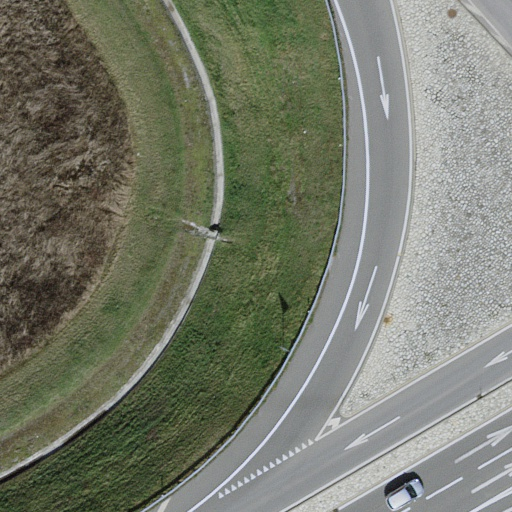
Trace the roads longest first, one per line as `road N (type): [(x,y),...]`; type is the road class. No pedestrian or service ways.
road 1 (track): [(141,0),(179,65),(200,150),(183,265),(150,330),(109,381),(0,458)]
road 2 (motorway): [(360,0),(380,154),(371,255),(320,383),(243,505)]
road 3 (motorway): [(511,352),(243,505)]
road 4 (motorway): [(406,511),(511,449)]
